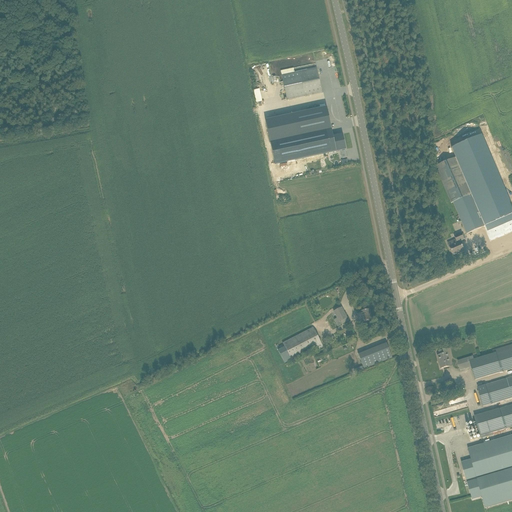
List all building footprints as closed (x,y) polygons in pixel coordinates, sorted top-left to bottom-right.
[(282,75),(287,100),(322,93),(316,68),(282,75)] [(252,90),(255,102),(261,101),(258,89),(252,90)] [(326,108),(265,121),(270,143),(326,131),(331,153),(346,150),(342,134),(333,136),(326,108)] [(511,208),(481,136),(451,149),(485,227),(511,215),(511,208)] [(453,203),(466,234),(484,227),(454,158),(437,166),(439,170),(436,172),(450,204),(453,203)] [(464,251),(459,241),(463,240),(461,234),(454,237),(457,244),(449,247),(453,255),(459,253),(464,251)] [(341,308),(334,312),(339,322),(347,318),(341,308)] [(363,316),(364,322),(371,321),(369,310),(357,312),(358,317),(363,316)] [(282,344),(291,360),(314,348),(316,351),(323,348),(313,328),(282,344)] [(358,355),(363,369),(392,358),(386,343),(358,355)] [(511,344),(495,350),(496,353),(474,360),(473,357),(464,359),(465,361),(458,364),(460,370),(471,367),(475,380),(511,369),(511,344)] [(437,356),(440,369),(449,367),(447,358),(448,358),(447,353),(446,350),(438,351),(439,355),(437,356)] [(296,378),(315,369),(313,365),(296,372),(297,375),(295,376),(296,378)] [(477,388),(483,407),(511,398),(511,377),(483,386),(479,387),(477,388)] [(480,437),(481,438),(486,437),(485,435),(511,427),(511,405),(474,417),(480,437)] [(511,500),(511,435),(468,449),(471,460),(461,463),(472,500),(482,497),(485,508),(511,500)]
